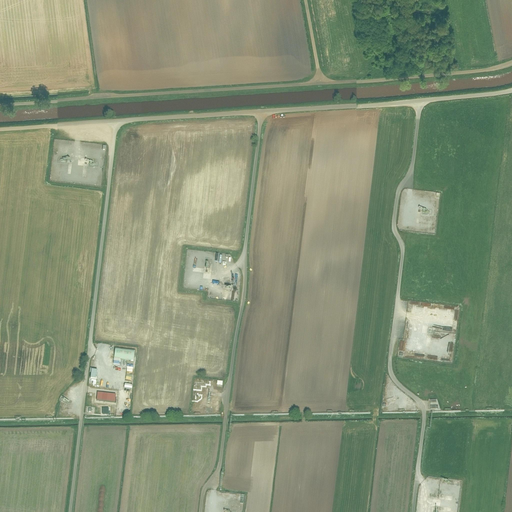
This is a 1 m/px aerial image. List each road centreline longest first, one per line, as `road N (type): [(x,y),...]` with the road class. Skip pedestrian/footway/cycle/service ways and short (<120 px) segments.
road 1 (track): [(420,100),(393,229),(402,247),(389,361),(389,375),(424,413),(412,511)]
road 2 (track): [(261,111),(214,511)]
road 3 (track): [(68,511),(114,121)]
road 4 (unclassified): [(320,83),(0,104)]
road 5 (unclassified): [(511,62),(320,83)]
